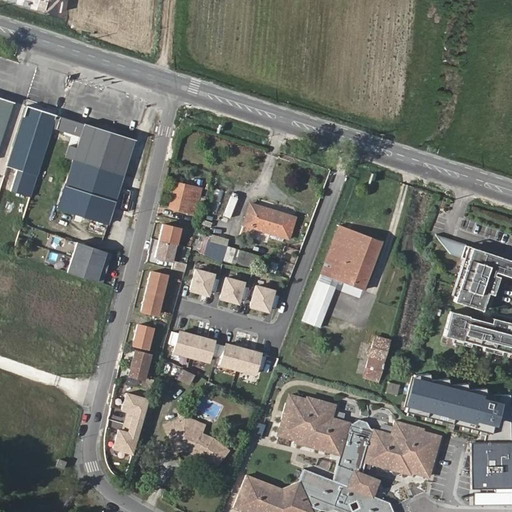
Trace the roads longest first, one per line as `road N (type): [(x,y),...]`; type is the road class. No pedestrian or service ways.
road 1 (residential): [(143,511),(96,478),(91,437),(176,86)]
road 2 (residential): [(350,141),(282,322),(266,330),(178,305)]
road 3 (primary): [(176,86),(0,29)]
road 4 (primary): [(350,141),(176,86)]
road 5 (primary): [(511,193),(350,141)]
